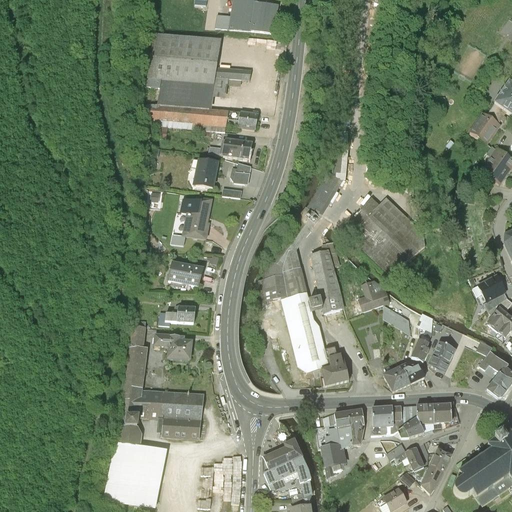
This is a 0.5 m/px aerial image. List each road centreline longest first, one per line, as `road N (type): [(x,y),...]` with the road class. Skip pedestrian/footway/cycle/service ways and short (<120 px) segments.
road 1 (track): [(72,511),(110,352),(124,248),(122,183),(96,67),(99,0)]
road 2 (secondary): [(302,0),(284,143),(228,308),(229,361),(239,388),(255,402)]
road 3 (secondary): [(503,415),(462,398),(255,402)]
